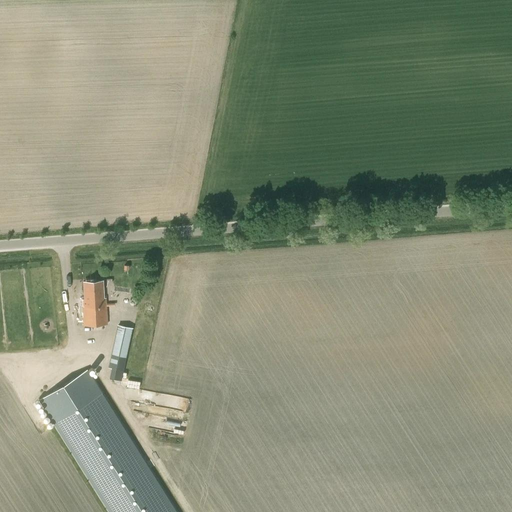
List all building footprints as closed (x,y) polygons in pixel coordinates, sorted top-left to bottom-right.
[(104,298),(103,280),(83,281),(84,299),(83,299),(84,325),(107,324),(106,298),(104,298)] [(121,381),(123,372),(133,328),(117,324),(108,367),(111,368),(109,378),(121,381)] [(87,369),(39,400),(57,429),(109,511),(176,511),(99,389),(87,369)] [(137,390),(135,402),(144,403),(146,392),(137,390)] [(145,405),(189,411),(191,398),(146,392),(145,405)]
